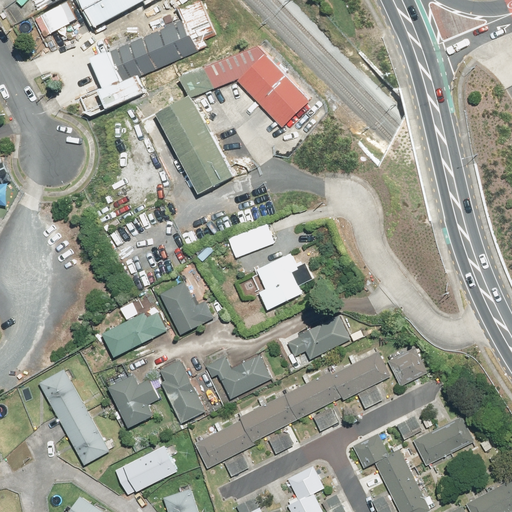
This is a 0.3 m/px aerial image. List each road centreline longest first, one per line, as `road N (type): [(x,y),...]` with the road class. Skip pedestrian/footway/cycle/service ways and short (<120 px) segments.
road 1 (primary): [(511,341),(463,231),(427,72)]
road 2 (unknown): [(148,363),(205,339),(256,339),(398,285)]
road 3 (residential): [(135,511),(72,473),(45,473),(34,483),(31,511)]
road 4 (residential): [(327,443),(441,387)]
